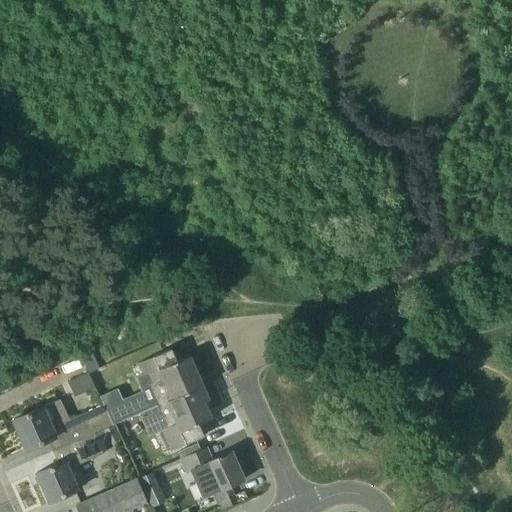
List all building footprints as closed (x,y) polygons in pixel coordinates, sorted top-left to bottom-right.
[(156,405),(197,388),(194,380),(199,378),(189,356),(169,364),(163,351),(138,362),(156,405)] [(190,426),(210,418),(197,388),(156,405),(166,427),(161,429),(170,450),(196,439),(190,426)] [(100,396),(103,405),(112,425),(130,417),(122,400),(117,389),(100,396)] [(47,439),(48,441),(52,451),(94,432),(112,425),(103,405),(85,412),(69,420),(59,399),(13,420),(26,449),(47,439)] [(154,403),(135,412),(147,435),(165,426),(154,403)] [(103,453),(101,449),(94,433),(94,432),(52,451),(58,463),(36,473),(49,502),(76,489),(87,484),(78,464),(103,453)] [(179,451),(182,458),(201,449),(198,443),(179,451)] [(190,470),(197,484),(210,478),(216,492),(243,480),(231,451),(220,456),(219,455),(216,456),(217,458),(211,460),(206,447),(201,449),(182,458),(180,458),(186,472),(190,470)] [(121,511),(145,501),(135,478),(75,506),(77,511),(121,511)]
